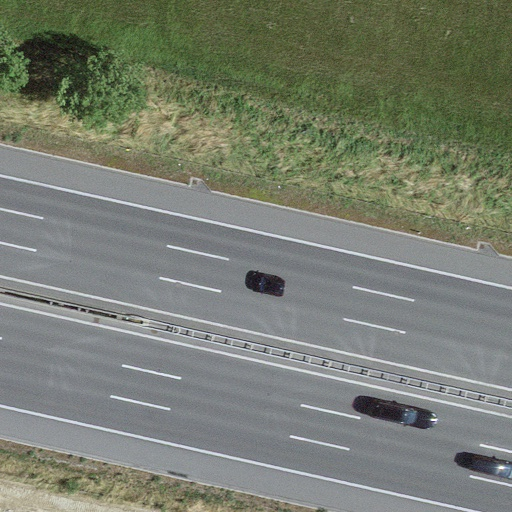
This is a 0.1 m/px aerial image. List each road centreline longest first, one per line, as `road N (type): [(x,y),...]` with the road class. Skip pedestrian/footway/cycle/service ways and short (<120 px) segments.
road 1 (motorway): [(511,340),(0,226)]
road 2 (motorway): [(0,356),(511,469)]
